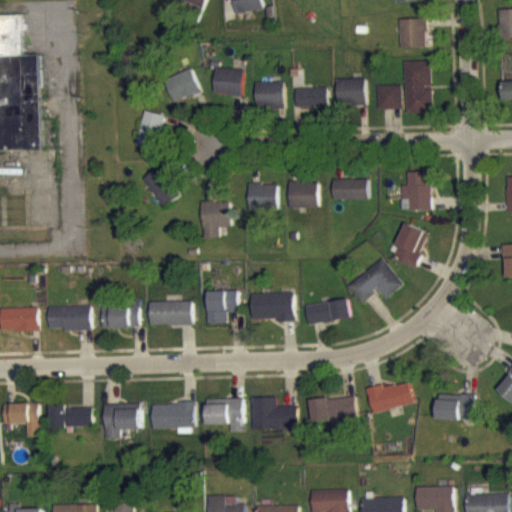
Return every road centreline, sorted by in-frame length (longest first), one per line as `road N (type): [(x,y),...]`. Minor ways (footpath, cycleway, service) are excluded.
road 1 (residential): [(461,0),(470,137),(459,256),(437,302),(397,337),(332,357)]
road 2 (residential): [(0,366),(332,357)]
road 3 (residential): [(211,144),(511,135)]
